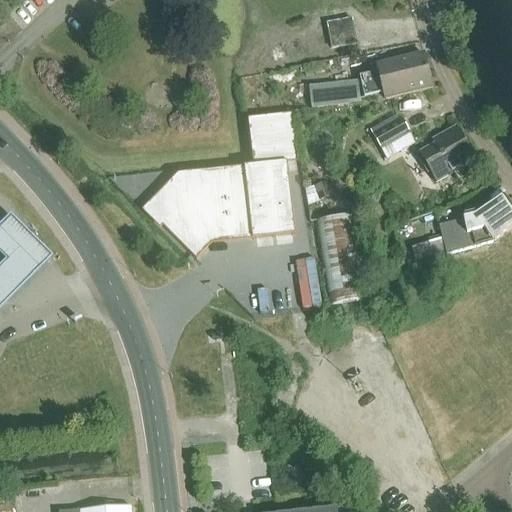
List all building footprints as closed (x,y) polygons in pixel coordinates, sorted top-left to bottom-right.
[(353,20),(327,25),(332,52),(358,46),(353,20)] [(360,79),(365,100),(384,95),(386,102),(433,91),(424,56),(377,68),(379,74),(360,79)] [(312,111),(361,105),(359,82),(330,86),(329,81),(311,83),(311,88),(309,89),(312,111)] [(197,262),(200,259),(193,252),(208,237),(252,232),(253,242),(296,237),(288,165),(298,164),(293,117),(249,122),(254,169),(177,179),(145,210),(197,262)] [(371,134),(387,162),(416,145),(402,119),(392,125),(390,123),(371,134)] [(434,142),(437,146),(421,155),(438,184),(474,163),(455,130),(434,142)] [(333,199),(328,184),(312,189),(317,205),(333,199)] [(493,244),(495,243),(511,231),(511,212),(511,209),(511,207),(509,203),(505,202),(504,201),(476,220),(440,229),(441,237),(428,240),(430,244),(412,250),(415,264),(448,256),(493,244)] [(358,217),(315,224),(329,308),(372,301),(358,217)] [(50,343),(3,359),(17,402),(64,387),(50,343)]
